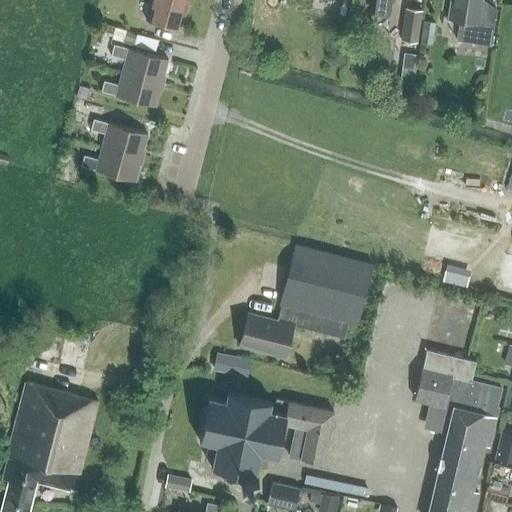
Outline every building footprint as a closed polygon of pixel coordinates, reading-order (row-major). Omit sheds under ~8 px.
[(184,15),(187,6),(164,0),(150,0),(145,19),(176,28),(180,14),(184,15)] [(373,0),(371,11),(388,14),(390,0),(373,0)] [(491,45),(495,17),(479,15),(481,0),(450,0),(448,18),(459,20),(456,40),(491,45)] [(421,9),(404,7),(399,40),(417,43),(421,9)] [(421,32),(433,34),(435,23),(423,21),(421,32)] [(113,33),(114,27),(99,23),(98,29),(113,33)] [(161,82),(167,59),(128,48),(113,44),(110,55),(125,59),(121,72),(161,82)] [(412,84),(416,56),(403,54),(399,82),(412,84)] [(154,106),(161,82),(121,72),(118,84),(103,81),(100,91),(115,95),(115,96),(154,106)] [(89,88),(79,85),(75,97),(86,100),(89,88)] [(93,119),(100,121),(104,108),(76,100),(72,113),(93,118),(93,119)] [(108,123),(100,121),(93,119),(90,130),(105,134),(101,146),(141,157),(147,133),(108,123)] [(134,181),(141,157),(101,146),(98,159),(83,155),(80,166),(95,170),(134,181)] [(423,251),(431,215),(336,192),(328,228),(423,251)] [(357,324),(373,264),(294,244),(279,304),(281,304),(277,320),(248,312),(239,346),(284,358),(293,325),(344,339),(348,322),(357,324)] [(142,304),(108,293),(100,316),(134,327),(142,304)] [(501,387),(471,380),(475,360),(426,349),(421,368),(414,399),(430,402),(426,420),(431,428),(447,432),(427,511),(473,511),(478,491),(473,490),(483,445),(489,447),(498,407),(496,407),(501,387)] [(246,376),(249,359),(218,353),(214,369),(246,376)] [(74,491),(97,400),(26,381),(1,478),(8,480),(0,511),(28,511),(36,481),(74,491)] [(322,463),(333,411),(276,399),(275,403),(227,392),(225,400),(208,397),(199,441),(208,443),(205,454),(213,456),(211,467),(220,469),(219,474),(222,479),(241,484),(241,487),(255,490),(258,475),(255,475),(257,465),(265,467),(267,456),(276,457),(283,423),(295,425),(288,456),(322,463)] [(511,448),(498,445),(495,458),(511,462),(511,448)] [(189,492),(192,478),(167,473),(164,487),(189,492)] [(299,487),(272,481),(267,502),(294,508),(299,487)] [(508,489),(487,483),(484,497),(505,502),(508,489)] [(335,511),(338,496),(321,493),(317,511),(335,511)] [(219,511),(221,505),(207,502),(205,511),(219,511)]
